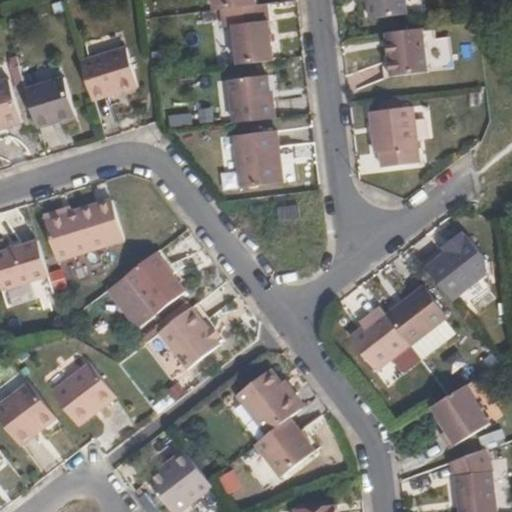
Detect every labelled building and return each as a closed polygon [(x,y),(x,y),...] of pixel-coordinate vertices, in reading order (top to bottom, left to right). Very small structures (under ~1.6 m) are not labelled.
[(213,0),(215,9),(222,8),(256,4),(255,0),(213,0)] [(405,13),(403,0),(368,0),(370,18),(405,13)] [(270,20),(268,2),(256,4),(222,8),(224,25),(236,24),(270,20)] [(236,24),(240,64),(274,60),(270,20),(236,24)] [(426,71),(422,28),(385,33),(390,75),(426,71)] [(125,47),(82,61),(94,99),(138,85),(125,47)] [(231,79),(235,122),(278,117),(276,99),(272,99),(269,74),(231,79)] [(65,78),(26,89),(39,129),(78,116),(65,78)] [(9,79),(0,81),(0,129),(22,123),(9,79)] [(422,161),(415,106),(372,111),(377,152),(382,151),(384,166),(422,161)] [(170,115),(172,127),(195,123),(193,112),(170,115)] [(283,183),(278,130),(236,135),(242,187),(283,183)] [(129,238),(116,198),(75,211),(45,220),(58,261),(129,238)] [(43,214),(45,220),(75,211),(73,204),(43,214)] [(299,218),(298,205),(280,207),(281,219),(299,218)] [(460,233),(447,244),(452,250),(429,269),(453,301),(487,274),(485,259),(468,236),(465,238),(460,233)] [(0,275),(6,292),(54,279),(40,240),(0,251),(0,275)] [(447,244),(424,263),(429,269),(452,250),(447,244)] [(173,263),(161,249),(156,253),(167,268),(173,263)] [(186,291),(167,268),(156,253),(127,275),(158,312),(186,291)] [(127,275),(113,287),(142,325),(158,312),(127,275)] [(428,287),(390,317),(411,345),(413,347),(449,319),(450,318),(428,287)] [(227,338),(199,301),(192,306),(220,344),(227,338)] [(189,368),(220,344),(192,306),(161,330),(189,368)] [(376,374),(411,345),(390,317),(383,308),(368,320),(372,324),(364,330),(351,341),(376,374)] [(423,361),(460,333),(449,319),(413,347),(423,361)] [(360,326),(364,330),(372,324),(368,320),(360,326)] [(456,374),(472,363),(463,350),(447,362),(456,374)] [(118,397),(92,363),(55,392),(81,426),(118,397)] [(236,395),(267,435),(291,417),(301,409),(282,384),(270,368),(236,395)] [(0,387),(0,403),(30,382),(22,371),(0,387)] [(288,379),(282,384),(301,409),(307,405),(288,379)] [(0,416),(22,445),(45,427),(41,422),(54,411),(31,382),(0,405),(0,416)] [(182,385),(154,402),(160,412),(188,395),(182,385)] [(487,425),(463,388),(450,397),(432,408),(447,430),(440,435),(449,450),(487,425)] [(41,422),(45,427),(59,417),(54,411),(41,422)] [(317,450),(291,417),(267,435),(257,443),(283,477),(317,450)] [(504,429),(482,437),(487,450),(508,442),(504,429)] [(173,511),(181,511),(215,486),(186,449),(173,459),(175,462),(167,468),(165,465),(148,479),(173,511)] [(494,470),(486,449),(451,462),(457,475),(494,470)] [(220,478),(233,496),(247,486),(234,469),(220,478)] [(457,475),(460,511),(498,511),(494,470),(457,475)]
